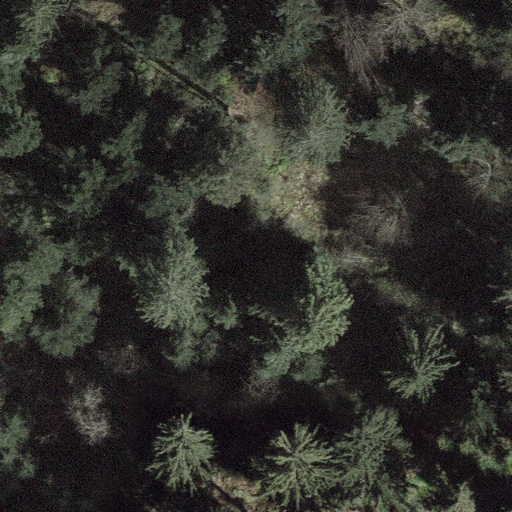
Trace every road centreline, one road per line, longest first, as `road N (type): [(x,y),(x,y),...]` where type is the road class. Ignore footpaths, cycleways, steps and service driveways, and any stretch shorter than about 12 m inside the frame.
road 1 (track): [(428,0),(409,10),(285,16),(151,120),(36,139),(0,189)]
road 2 (track): [(511,465),(376,511)]
